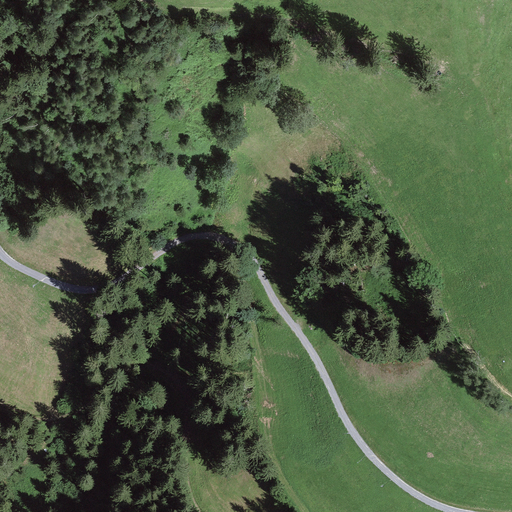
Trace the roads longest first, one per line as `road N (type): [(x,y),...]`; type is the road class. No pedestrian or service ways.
road 1 (track): [(0,252),(40,278),(82,290),(121,279),(186,236),(233,242),(309,347),(365,448),(403,486),(457,511)]
road 2 (track): [(0,404),(58,421),(120,373),(149,364),(162,369),(198,511)]
